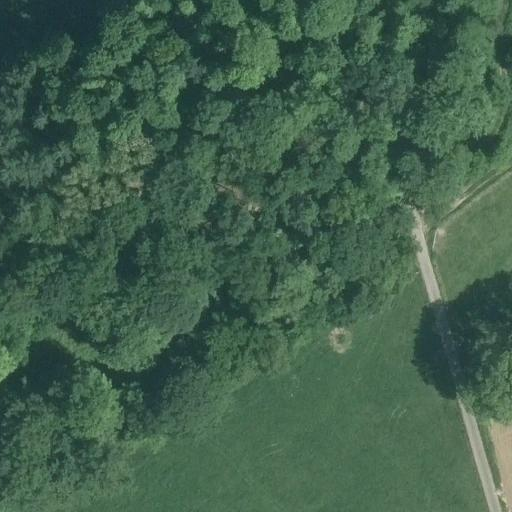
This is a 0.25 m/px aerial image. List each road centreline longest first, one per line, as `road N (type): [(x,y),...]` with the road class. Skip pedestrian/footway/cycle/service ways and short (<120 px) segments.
road 1 (track): [(42,511),(266,357),(321,303),(511,162)]
road 2 (unclassified): [(330,0),(393,140),(497,511)]
